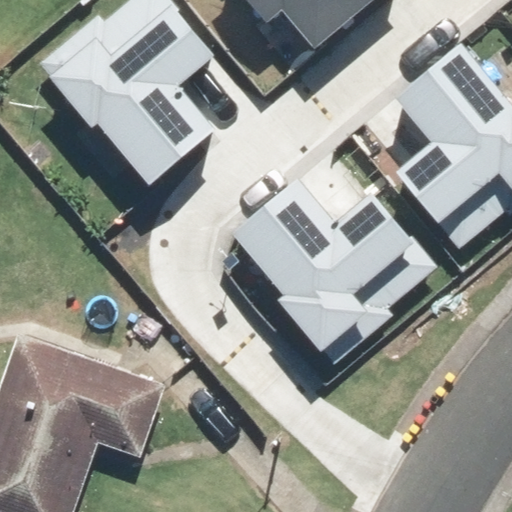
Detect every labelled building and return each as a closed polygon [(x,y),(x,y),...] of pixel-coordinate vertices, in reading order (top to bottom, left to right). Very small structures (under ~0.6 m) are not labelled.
[(225,0),(151,0),(72,61),(168,185),(261,114),(221,63),(254,38),(225,0)] [(265,0),(288,28),(319,5),(340,33),(382,0),(265,0)] [(473,228),(511,198),(511,20),(508,16),(425,80),(467,134),(425,166),(473,228)] [(240,225),(330,341),(455,245),(407,183),(366,215),(323,161),(240,225)] [(176,381),(26,328),(0,402),(0,511),(77,511),(104,438),(150,455),(176,381)]
